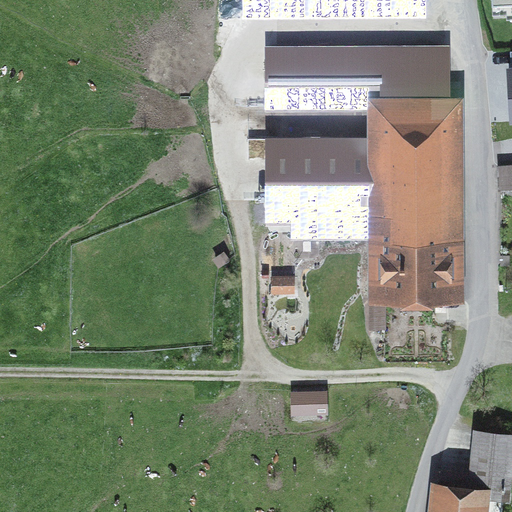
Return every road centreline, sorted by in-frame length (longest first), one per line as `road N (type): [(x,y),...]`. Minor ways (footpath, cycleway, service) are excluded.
road 1 (track): [(473,13),(275,26),(238,55),(229,131),(246,219),(251,345),(284,376)]
road 2 (residential): [(471,0),(483,85),(481,302),(417,511)]
road 3 (track): [(0,371),(404,373),(459,386)]
